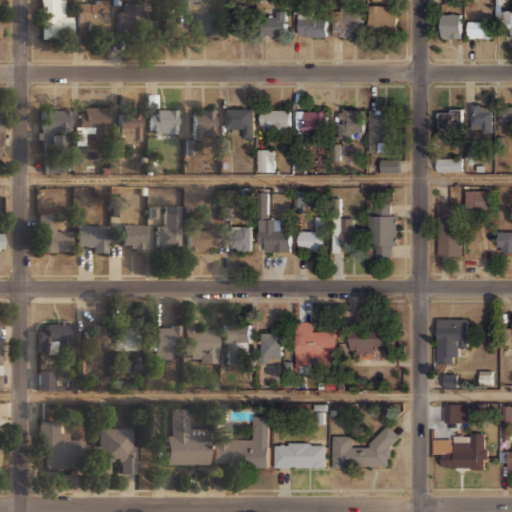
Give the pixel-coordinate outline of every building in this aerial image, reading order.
[(38,0),(39,38),(71,37),(70,14),(61,14),(61,0),(38,0)] [(75,0),(75,31),(105,31),(105,0),(75,0)] [(189,0),(175,0),(176,13),(191,13),(192,32),(217,32),(217,14),(204,14),(204,3),(189,4),(189,0)] [(143,31),(143,2),(115,2),(115,31),(143,31)] [(396,5),(368,5),(368,31),(396,31),(396,5)] [(511,7),(495,7),(495,27),(508,27),(508,37),(511,37),(511,7)] [(332,37),(363,37),(363,10),(332,10),(332,37)] [(286,11),(263,11),(263,33),(286,33),(286,11)] [(461,13),(440,13),(441,37),(461,37),(461,13)] [(233,33),(251,33),(250,14),(232,14),(233,33)] [(298,37),(327,37),(327,14),(298,14),(298,37)] [(491,16),(467,16),(467,37),(491,37),(491,16)] [(492,104),(470,104),(470,131),(492,131),(492,104)] [(77,144),(84,144),(84,137),(105,137),(106,106),(78,105),(77,144)] [(511,105),(498,105),(498,121),(511,121),(511,105)] [(225,127),(244,127),(244,137),(253,137),(253,107),(225,107),(225,127)] [(148,133),(176,133),(176,108),(149,108),(148,133)] [(214,109),(192,109),(192,133),(214,133),(214,109)] [(289,109),(260,109),(260,125),(269,125),(269,134),(289,134),(289,109)] [(326,109),(294,109),(294,135),(326,135),(326,109)] [(338,135),(363,135),(363,109),(338,109),(338,135)] [(462,131),(462,109),(437,109),(437,131),(462,131)] [(368,150),(393,150),(393,110),(368,110),(368,150)] [(42,111),(42,130),(69,130),(69,111),(42,111)] [(140,114),(119,114),(119,125),(111,125),(111,142),(140,143),(140,114)] [(61,134),(41,133),(41,152),(44,152),(44,172),(66,172),(66,157),(61,157),(61,134)] [(344,143),(333,143),(333,158),(344,158),(344,143)] [(274,170),(274,148),(257,148),(257,171),(274,170)] [(462,157),(436,157),(436,171),(462,171),(462,157)] [(379,158),(379,171),(399,171),(399,158),(379,158)] [(492,188),(465,188),(465,211),(492,211),(492,188)] [(269,192),(260,192),(258,217),(267,218),(269,192)] [(437,255),(461,255),(461,203),(437,203),(437,255)] [(398,247),(399,215),(388,214),(389,204),(377,204),(377,215),(368,214),(367,235),(377,235),(376,257),(388,257),(389,247),(398,247)] [(179,205),(163,205),(163,224),(155,224),(155,248),(179,248),(179,205)] [(70,231),(55,231),(55,213),(38,213),(38,252),(70,252),(70,231)] [(279,216),(258,216),(258,251),(290,251),(290,227),(279,227),(279,216)] [(332,251),(357,251),(357,216),(332,216),(332,251)] [(143,223),(121,223),(121,243),(130,243),(130,250),(143,250),(143,223)] [(85,252),(107,252),(107,224),(75,224),(75,241),(85,241),(85,252)] [(250,250),(250,225),(228,225),(228,250),(250,250)] [(187,229),(187,250),(212,250),(212,229),(187,229)] [(324,250),(324,229),(298,229),(298,250),(324,250)] [(497,251),(511,251),(511,230),(497,230),(497,251)] [(437,363),(458,363),(458,345),(468,345),(468,318),(437,318),(437,363)] [(37,351),(69,351),(69,321),(47,321),(47,330),(37,330),(37,351)] [(313,331),(313,321),(294,321),(295,365),(336,364),(336,330),(313,331)] [(179,348),(179,324),(153,324),(153,358),(171,358),(171,348),(179,348)] [(139,328),(108,329),(108,326),(77,327),(78,350),(140,349),(139,328)] [(248,350),(248,326),(222,326),(222,350),(248,350)] [(280,361),(280,326),(270,326),(270,331),(259,331),(259,361),(280,361)] [(217,363),(217,328),(184,328),(184,352),(195,352),(195,363),(217,363)] [(349,351),(393,350),(393,329),(349,329),(349,351)] [(37,390),(53,390),(53,369),(37,369),(37,390)] [(443,388),(457,388),(457,373),(443,373),(443,388)] [(474,422),(474,403),(444,403),(444,422),(474,422)] [(501,438),(511,438),(511,404),(501,404),(501,438)] [(208,464),(208,431),(187,431),(187,407),(165,407),(165,464),(208,464)] [(268,467),(269,415),(250,415),(250,439),(212,438),(211,465),(268,467)] [(40,468),(75,467),(75,458),(85,458),(84,438),(68,439),(68,430),(58,430),(57,419),(39,419),(40,468)] [(132,428),(96,428),(96,473),(110,473),(110,462),(119,462),(119,473),(136,473),(136,445),(132,445),(132,428)] [(332,435),(332,467),(393,467),(393,429),(372,429),(372,446),(352,446),(352,435),(332,435)] [(441,468),(486,468),(486,432),(453,432),(453,452),(441,452),(441,468)] [(326,441),(274,441),(274,467),(326,467),(326,441)] [(511,443),(509,443),(509,451),(500,451),(500,461),(506,461),(506,468),(511,468),(511,443)]
